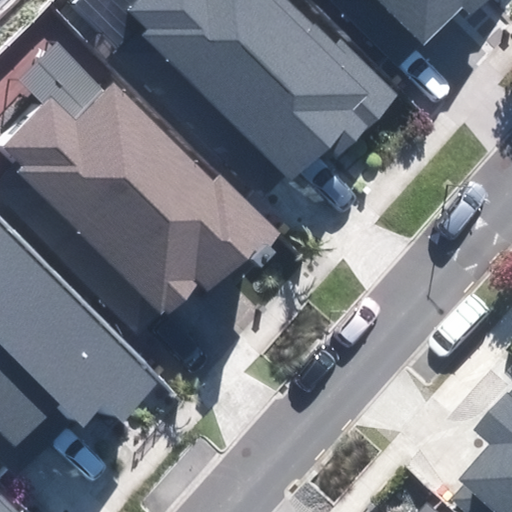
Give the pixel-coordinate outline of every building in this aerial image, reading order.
[(144,0),(127,17),(301,190),(395,96),(341,43),(333,51),(281,0),(144,0)] [(348,0),(408,59),(461,7),(470,16),(485,0),(348,0)] [(268,234),(112,84),(74,124),(49,100),(0,151),(0,155),(22,177),(0,199),(0,200),(136,331),(158,309),(164,315),(201,277),(214,290),(268,234)] [(0,437),(14,451),(58,405),(96,442),(154,383),(0,235),(0,437)] [(457,483),(490,511),(511,511),(511,375),(511,376),(511,393),(479,431),(492,442),(457,483)] [(0,511),(14,511),(0,498),(0,511)]
